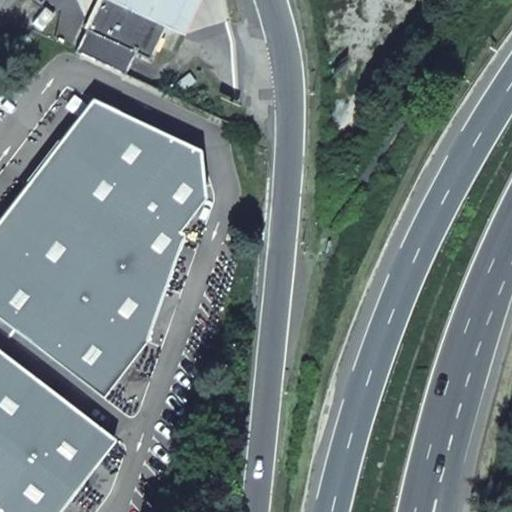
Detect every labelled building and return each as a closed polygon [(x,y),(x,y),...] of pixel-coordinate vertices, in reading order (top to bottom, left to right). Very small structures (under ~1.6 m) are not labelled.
[(85,28),(134,52),(148,59),(164,25),(166,21),(169,22),(170,19),(167,17),(165,20),(161,17),(123,0),(97,0),(86,24),(84,23),(82,27),(85,28)] [(123,0),(134,5),(165,20),(167,17),(170,19),(169,22),(166,21),(164,25),(183,34),(198,0),(123,0)] [(74,50),(124,74),(134,52),(85,28),(74,50)] [(199,149),(90,97),(20,189),(0,214),(0,318),(101,396),(144,341),(183,233),(178,230),(204,196),(199,149)] [(0,350),(0,511),(56,511),(114,438),(0,350)]
